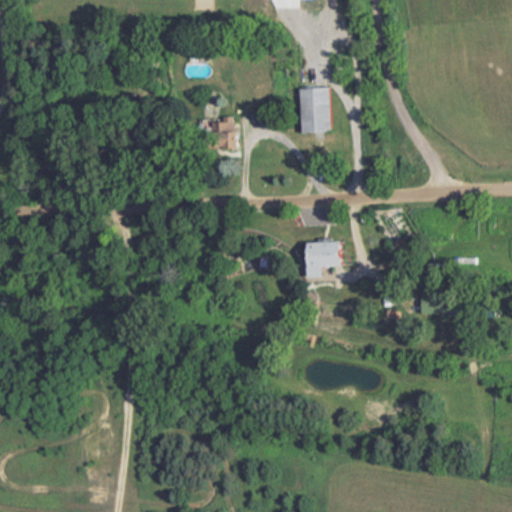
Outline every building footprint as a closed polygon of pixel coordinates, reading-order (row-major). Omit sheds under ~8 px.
[(333,86),(303,87),(304,131),(334,131),(333,86)] [(240,147),(240,129),(234,129),(234,122),(219,122),(218,146),(240,147)] [(313,266),(347,265),(346,240),(312,241),(313,266)] [(452,274),(452,262),(431,262),(431,274),(452,274)] [(453,291),(425,291),(425,313),(453,313),(453,291)]
